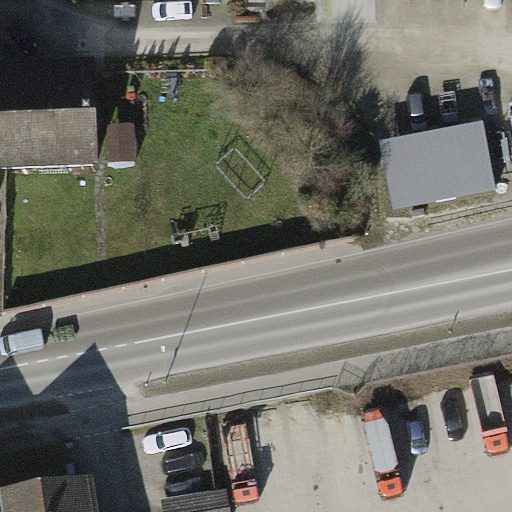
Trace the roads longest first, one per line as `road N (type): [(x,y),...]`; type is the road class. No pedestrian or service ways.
road 1 (primary): [(0,371),(511,267)]
road 2 (track): [(38,0),(70,40),(110,48),(286,43),(333,50),(511,35)]
